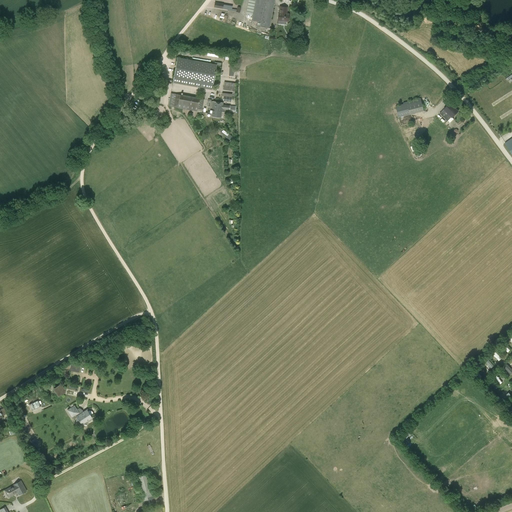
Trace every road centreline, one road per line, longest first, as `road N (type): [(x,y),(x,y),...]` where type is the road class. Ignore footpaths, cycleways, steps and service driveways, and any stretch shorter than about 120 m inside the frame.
road 1 (track): [(166,511),(151,311),(94,217),(81,178)]
road 2 (track): [(0,399),(151,311)]
road 3 (track): [(453,88),(369,18),(325,0)]
road 4 (track): [(126,101),(207,0)]
